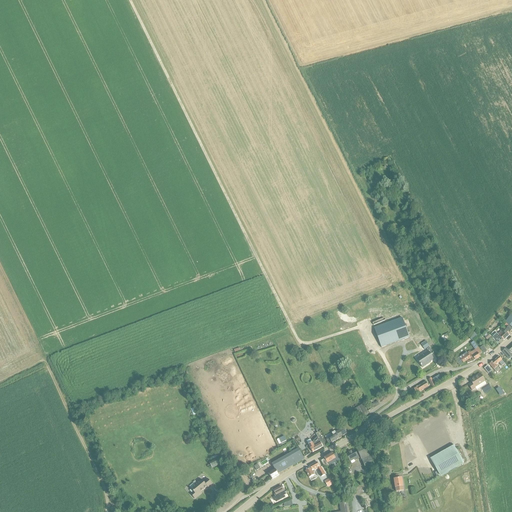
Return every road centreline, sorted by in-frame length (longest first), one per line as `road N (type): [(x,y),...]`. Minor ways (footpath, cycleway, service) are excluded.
road 1 (unclassified): [(481,363),(441,370),(402,390),(360,433)]
road 2 (tertiary): [(240,511),(360,433)]
road 3 (tertiary): [(360,433),(481,363)]
